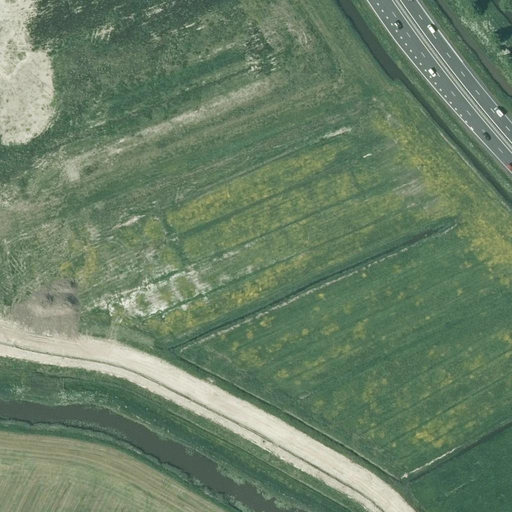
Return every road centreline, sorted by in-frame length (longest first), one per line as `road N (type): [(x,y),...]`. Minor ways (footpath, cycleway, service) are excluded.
road 1 (unclassified): [(0,331),(152,369),(348,473),(397,511)]
road 2 (trunk): [(384,0),(511,162)]
road 3 (trunk): [(511,133),(408,0)]
